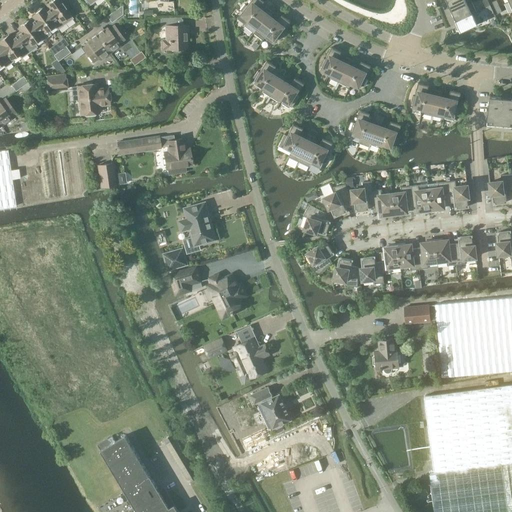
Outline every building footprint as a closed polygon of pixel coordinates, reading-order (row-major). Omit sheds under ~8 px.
[(42,7),(42,8),(58,29),(73,18),(59,0),(51,0),(51,1),(47,4),(49,7),(45,11),(42,7)] [(262,0),(251,0),(247,5),(245,4),(240,10),(242,12),(241,13),(249,19),(249,20),(259,8),(264,1),(262,0)] [(449,0),(447,1),(451,11),(472,2),(470,0),(449,0)] [(451,11),(456,21),(476,12),(472,2),(451,11)] [(107,16),(111,22),(122,14),(122,5),(107,16)] [(57,29),(58,29),(42,8),(41,8),(39,8),(37,10),(36,12),(32,15),(34,18),(30,21),(28,20),(43,40),(51,34),(48,30),(55,25),(57,29)] [(259,8),(249,20),(249,19),(247,22),(250,24),(248,26),(254,30),(255,31),(271,11),(268,8),(265,12),(259,8)] [(271,11),(255,31),(254,30),(250,36),(251,37),(254,33),(263,40),(265,37),(265,38),(268,34),(267,34),(277,22),(276,21),(271,17),(274,13),(271,11)] [(460,31),(481,22),(476,12),(456,21),(455,21),(460,31)] [(268,34),(276,40),(277,39),(279,40),(284,34),(282,32),(290,22),(282,15),(276,21),(277,22),(267,34),(268,34)] [(160,26),(165,26),(166,40),(169,40),(169,49),(187,48),(186,39),(186,33),(187,33),(187,25),(179,25),(179,17),(160,17),(160,26)] [(42,40),(43,40),(28,20),(25,20),(23,22),(22,24),(18,27),(21,30),(16,34),(29,52),(37,47),(34,43),(41,38),(42,40)] [(102,28),(96,33),(110,52),(120,45),(118,43),(124,39),(114,25),(108,29),(107,27),(104,30),(102,28)] [(100,59),(110,52),(96,33),(89,38),(90,39),(87,42),(88,44),(83,48),(93,62),(98,57),(100,59)] [(0,43),(13,61),(12,59),(18,54),(21,58),(29,52),(16,34),(11,38),(8,34),(4,37),(2,37),(0,38),(0,43)] [(273,44),(276,40),(268,34),(265,38),(273,44)] [(13,61),(0,43),(0,67),(4,65),(5,67),(13,61)] [(70,52),(70,51),(66,46),(53,55),(58,61),(70,52)] [(330,72),(330,73),(337,59),(341,52),(331,47),(325,59),(323,58),(320,65),(322,66),(319,71),(329,75),(330,72)] [(141,51),(136,54),(141,60),(145,57),(141,51)] [(338,82),(349,60),(346,58),(344,62),(337,59),(330,73),(330,72),(329,75),(332,77),(331,79),(338,82)] [(276,66),(267,60),(259,72),(257,71),(253,78),(255,79),(254,80),(263,86),(271,73),(272,73),(276,66)] [(353,62),(349,60),(338,82),(335,88),(336,89),(339,83),(346,86),(347,84),(350,86),(351,83),(351,82),(358,69),(357,69),(351,66),(353,62)] [(365,78),(371,66),(361,61),(357,69),(358,69),(351,82),(351,83),(361,87),(361,85),(363,86),(367,79),(365,78)] [(271,73),(263,86),(261,89),(264,90),(263,92),(269,96),(270,97),(284,75),(280,73),(278,77),(272,73),(271,73)] [(65,75),(47,77),(49,89),(66,87),(65,75)] [(281,101),(283,98),(291,85),(290,85),(284,81),(287,77),(284,75),(270,97),(269,96),(265,102),(267,103),(271,97),(277,101),(278,99),(281,101)] [(23,76),(11,85),(16,91),(21,87),(28,82),(23,76)] [(291,85),(283,98),(292,104),(292,102),(294,103),(299,96),(297,95),(304,84),(295,78),(290,85),(291,85)] [(28,82),(21,87),(24,91),(30,85),(28,82)] [(95,104),(109,102),(107,87),(96,89),(95,83),(78,85),(81,113),(96,111),(95,104)] [(421,111),(422,111),(428,85),(418,83),(415,96),(412,95),(411,103),(413,104),(412,105),(422,108),(421,111)] [(432,116),(438,91),(435,90),(433,95),(426,93),(428,85),(422,111),(425,112),(424,114),(432,116)] [(442,92),(438,91),(432,116),(430,123),(432,123),(433,116),(441,118),(441,116),(444,116),(450,90),(448,98),(441,97),(442,92)] [(461,93),(450,90),(444,116),(445,113),(455,116),(455,114),(458,114),(459,107),(457,106),(461,93)] [(492,123),(511,124),(511,96),(507,96),(506,98),(490,96),(487,120),(493,120),(492,123)] [(0,123),(1,125),(11,118),(10,116),(15,112),(5,98),(0,101),(0,123)] [(352,132),(354,133),(353,136),(360,139),(369,113),(359,110),(355,123),(353,122),(350,130),(352,130),(352,132)] [(370,114),(369,113),(360,139),(359,143),(369,147),(370,144),(370,145),(379,120),(375,119),(374,124),(367,121),(370,114)] [(383,122),(379,120),(370,145),(370,144),(369,147),(367,151),(369,152),(371,145),(378,147),(379,145),(382,146),(383,143),(388,129),(381,126),(383,122)] [(383,143),(393,147),(394,145),(396,146),(398,138),(396,138),(401,125),(390,121),(388,129),(383,143)] [(279,146),(291,152),(303,128),(293,124),(287,136),(284,135),(279,146)] [(303,128),(291,152),(289,156),(298,161),(299,159),(300,159),(311,136),(308,134),(306,139),(299,136),(303,128)] [(158,135),(117,141),(119,153),(160,147),(168,145),(169,152),(163,153),(166,167),(191,164),(191,162),(192,161),(192,158),(190,157),(189,149),(184,150),(182,138),(167,140),(159,142),(158,135)] [(300,159),(299,159),(298,161),(309,167),(323,138),(319,145),(313,142),(315,138),(311,136),(300,159)] [(333,143),(323,138),(309,167),(310,167),(311,164),(320,168),(323,162),(325,163),(329,156),(327,155),(333,143)] [(0,151),(0,208),(16,206),(12,179),(19,178),(18,170),(11,171),(8,150),(0,151)] [(115,185),(112,163),(97,165),(101,187),(115,185)] [(490,182),(491,194),(492,194),(493,202),(495,202),(495,203),(505,202),(505,201),(507,200),(506,196),(511,195),(509,174),(500,175),(501,181),(490,182)] [(468,197),(467,185),(456,186),(455,180),(446,182),(449,203),(454,202),(455,206),(457,206),(457,208),(467,207),(466,205),(468,205),(467,197),(468,197)] [(373,190),(372,181),(362,182),(363,188),(352,189),(353,201),(354,201),(355,209),(357,209),(357,211),(367,209),(367,208),(369,207),(368,203),(374,202),(373,190)] [(428,189),(431,211),(439,210),(438,208),(439,208),(444,208),(443,203),(449,203),(446,182),(437,183),(438,188),(428,189)] [(345,184),(333,187),(335,192),(324,197),(329,208),(330,207),(334,215),(335,214),(336,216),(345,212),(344,210),(346,209),(344,205),(350,202),(345,184)] [(418,185),(409,186),(412,207),(417,206),(418,211),(422,210),(423,210),(424,212),(431,211),(428,189),(419,190),(418,185)] [(412,207),(409,186),(400,187),(401,193),(392,194),(394,216),(402,215),(401,213),(402,213),(407,212),(406,208),(412,207)] [(373,190),(374,202),(375,211),(380,211),(381,215),(385,215),(386,215),(387,216),(394,216),(392,194),(382,195),(381,189),(373,190)] [(214,240),(215,240),(205,202),(184,208),(187,218),(179,221),(182,231),(190,228),(195,245),(203,243),(204,245),(214,242),(214,240)] [(328,223),(328,221),(324,219),(326,213),(309,204),(303,215),(308,218),(305,228),(316,232),(316,231),(324,234),(325,232),(326,232),(330,223),(328,223)] [(510,258),(511,257),(511,236),(511,237),(510,232),(509,232),(509,231),(499,232),(499,233),(497,234),(498,242),(497,242),(498,254),(510,253),(510,258)] [(459,243),(454,244),(456,265),(465,264),(464,258),(476,257),(474,245),(473,245),(472,237),(470,237),(470,235),(460,236),(460,238),(459,238),(459,243)] [(428,262),(437,261),(434,239),(427,240),(427,242),(426,242),(422,243),(422,247),(417,248),(419,269),(428,268),(428,262)] [(442,239),(434,239),(437,261),(447,260),(447,266),(456,265),(454,244),(448,244),(448,240),(443,240),(442,240),(442,239)] [(328,243),(326,244),(325,243),(318,247),(318,246),(307,252),(313,262),(309,266),(318,275),(332,262),(328,257),(332,254),(331,253),(333,252),(328,243)] [(410,270),(419,269),(417,248),(411,249),(411,244),(406,245),(405,245),(405,243),(397,244),(400,266),(410,265),(410,270)] [(381,262),(383,273),(391,272),(391,267),(400,266),(397,244),(390,245),(390,246),(389,247),(385,247),(385,252),(380,253),(381,262)] [(168,270),(187,264),(182,248),(165,253),(164,254),(168,270)] [(384,283),(383,273),(381,262),(375,262),(375,258),(373,258),(373,256),(363,257),(363,259),(361,259),(362,267),(361,268),(363,280),(374,278),(375,284),(384,283)] [(345,281),(345,286),(358,286),(358,267),(351,266),(352,261),(350,261),(351,259),(341,257),(341,259),(339,259),(338,267),(336,267),(334,278),(345,281)] [(175,295),(184,292),(191,290),(189,285),(201,281),(196,266),(169,274),(175,295)] [(239,302),(238,299),(243,296),(238,285),(235,287),(230,276),(221,280),(219,274),(211,278),(221,300),(216,303),(223,317),(232,313),(232,314),(234,313),(234,312),(236,311),(237,311),(238,310),(238,309),(239,309),(239,308),(240,307),(240,306),(240,305),(240,304),(240,303),(239,302)] [(430,321),(436,320),(441,377),(511,370),(511,297),(435,304),(435,305),(428,306),(430,321)] [(430,321),(428,306),(428,305),(404,308),(406,323),(430,321)] [(267,371),(263,361),(261,357),(269,354),(265,345),(257,348),(253,339),(254,338),(234,347),(238,357),(232,360),(239,376),(248,372),(251,378),(267,371)] [(216,342),(219,350),(225,347),(222,339),(216,342)] [(381,352),(375,353),(376,368),(383,368),(384,370),(384,372),(386,373),(387,373),(389,373),(390,372),(391,371),(392,370),(391,367),(398,366),(397,350),(394,351),(393,340),(379,341),(381,352)] [(511,511),(511,383),(425,395),(435,473),(430,473),(434,511),(511,511)] [(250,395),(254,403),(262,400),(263,402),(261,403),(273,427),(273,428),(274,428),(275,427),(276,429),(282,426),(281,424),(290,420),(291,420),(291,419),(286,409),(287,409),(284,404),(279,395),(279,394),(278,395),(272,398),(271,396),(272,395),(268,387),(250,395)] [(265,428),(247,437),(251,446),(270,437),(265,428)] [(178,511),(164,487),(159,490),(126,435),(111,444),(108,438),(97,444),(134,506),(123,511),(178,511)]
